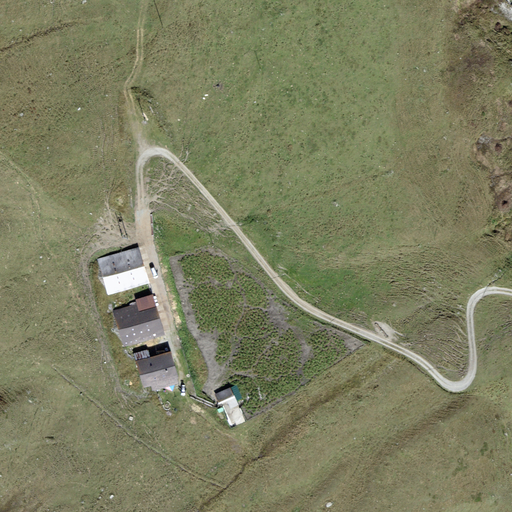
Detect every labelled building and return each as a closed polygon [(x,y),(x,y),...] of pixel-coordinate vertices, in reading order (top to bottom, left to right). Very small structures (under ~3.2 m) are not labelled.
[(139,247),(97,259),(108,296),(149,283),(139,247)] [(137,304),(113,310),(124,346),(164,334),(153,295),(136,300),(137,304)] [(148,349),(133,354),(144,388),(150,386),(152,391),(179,383),(177,378),(179,378),(171,351),(150,357),(148,349)] [(235,398),(230,388),(214,395),(219,405),(235,398)] [(230,407),(237,423),(246,419),(240,404),(230,407)]
